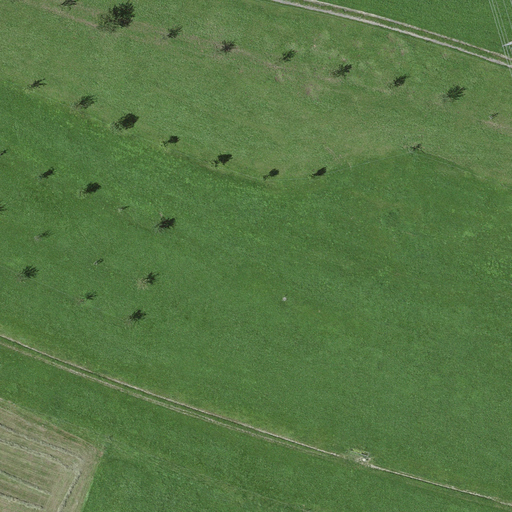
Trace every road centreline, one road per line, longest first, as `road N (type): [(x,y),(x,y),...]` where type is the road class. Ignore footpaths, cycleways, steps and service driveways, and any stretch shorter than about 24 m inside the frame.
road 1 (track): [(511,501),(312,448),(0,333)]
road 2 (track): [(292,0),(511,62)]
